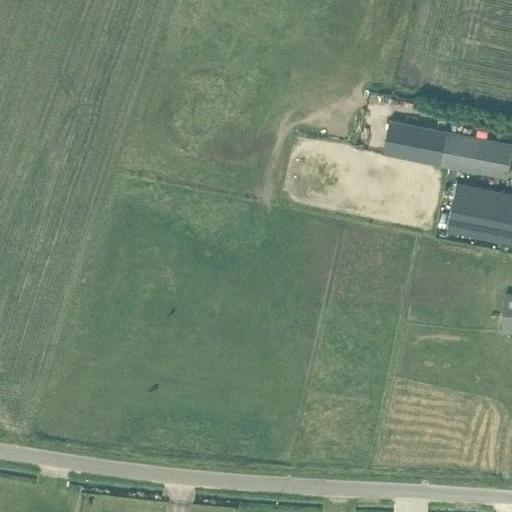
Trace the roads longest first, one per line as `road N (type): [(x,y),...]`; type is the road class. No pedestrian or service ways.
road 1 (unclassified): [(342,493),(0,460)]
road 2 (unclassified): [(511,499),(342,493)]
